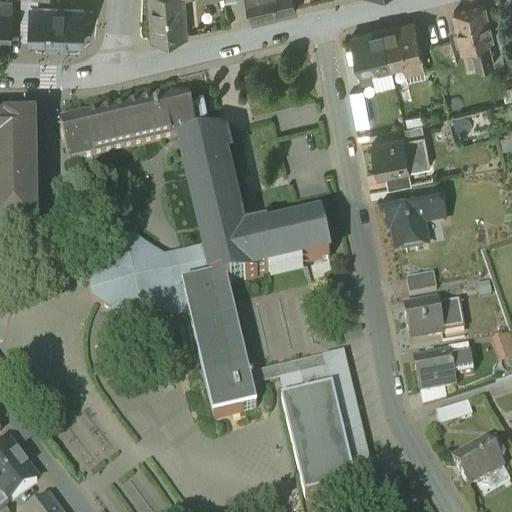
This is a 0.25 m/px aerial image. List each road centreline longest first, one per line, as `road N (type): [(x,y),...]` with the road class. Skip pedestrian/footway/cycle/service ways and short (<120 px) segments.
road 1 (residential): [(320,24),(392,411),(448,511)]
road 2 (residential): [(112,72),(320,24)]
road 3 (residential): [(88,511),(0,400)]
